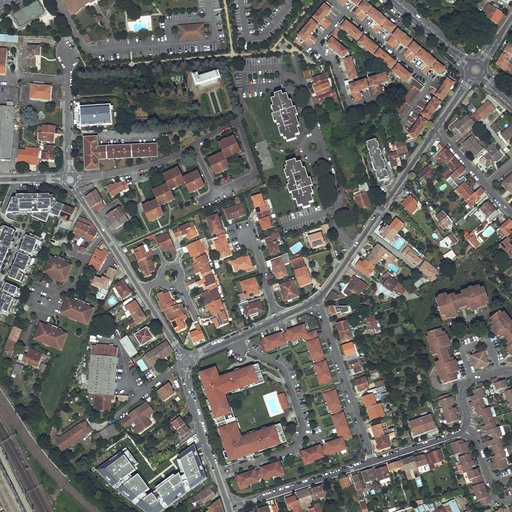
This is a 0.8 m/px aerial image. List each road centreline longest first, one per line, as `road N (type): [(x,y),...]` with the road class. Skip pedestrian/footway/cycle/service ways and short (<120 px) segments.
road 1 (residential): [(314,301),(436,128)]
road 2 (residential): [(314,301),(374,461)]
road 3 (residential): [(228,508),(374,461)]
road 4 (residential): [(193,146),(228,123),(242,129),(253,173),(216,193)]
road 5 (residential): [(69,179),(140,291)]
road 6 (residential): [(69,179),(146,167),(193,146)]
road 7 (residential): [(67,51),(69,179)]
road 8 (residential): [(187,390),(228,508)]
road 9 (residential): [(202,352),(314,301)]
